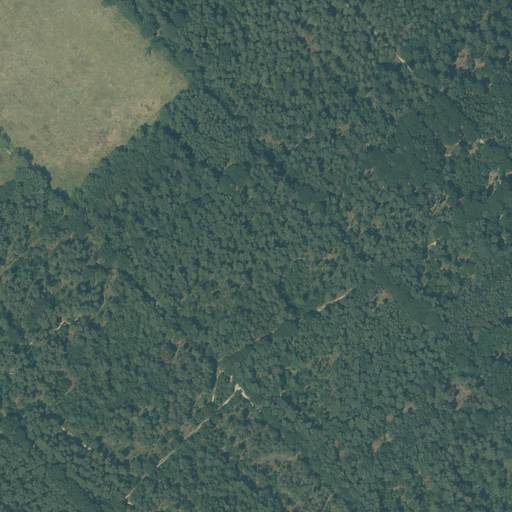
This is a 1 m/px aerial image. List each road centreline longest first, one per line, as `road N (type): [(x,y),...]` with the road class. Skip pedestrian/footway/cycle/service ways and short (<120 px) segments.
road 1 (track): [(350,511),(113,263),(0,340)]
road 2 (track): [(511,188),(387,276),(217,367)]
road 3 (track): [(238,391),(123,501)]
road 4 (track): [(505,166),(397,55)]
